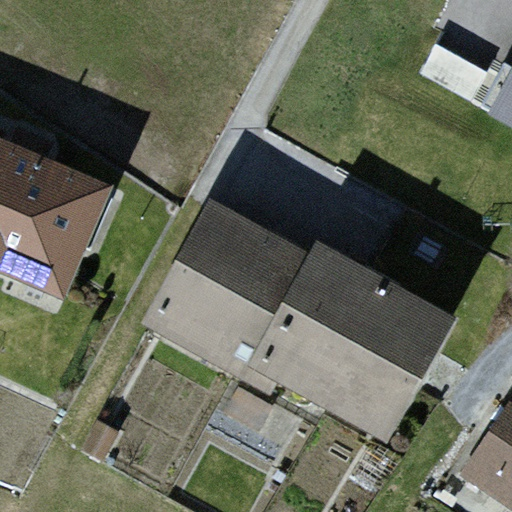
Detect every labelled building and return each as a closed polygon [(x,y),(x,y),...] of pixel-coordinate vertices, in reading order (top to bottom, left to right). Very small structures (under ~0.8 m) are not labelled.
[(511,84),(500,110),(511,115),(511,84)] [(0,270),(42,290),(84,198),(0,160),(0,270)] [(380,442),(433,330),(197,218),(143,330),(380,442)] [(473,479),(511,500),(511,413),(510,412),(473,479)] [(97,424),(88,447),(110,457),(120,433),(97,424)]
